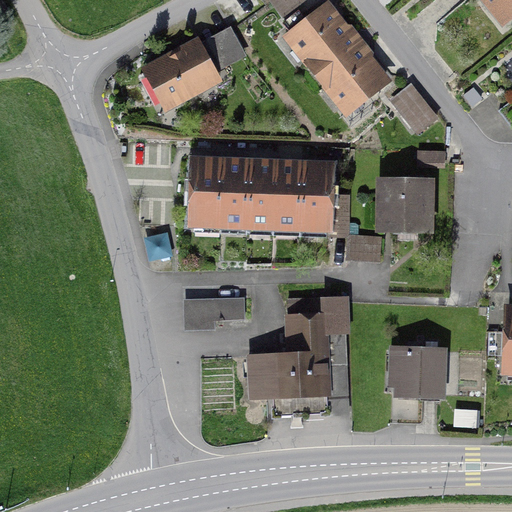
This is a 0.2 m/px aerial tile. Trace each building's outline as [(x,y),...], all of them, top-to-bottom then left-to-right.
[(309,3),(306,0),(265,0),(284,23),(309,3)] [(511,0),(474,0),(502,33),(511,24),(511,0)] [(311,79),(360,41),(330,3),(282,40),(311,79)] [(246,59),(230,30),(201,46),(216,75),(246,59)] [(198,40),(139,72),(164,118),(223,87),(216,75),(201,46),(198,40)] [(360,41),(311,79),(345,122),(393,85),(360,41)] [(410,87),(390,103),(418,138),(438,122),(410,87)] [(511,99),(499,110),(508,122),(511,118),(511,99)] [(416,153),(416,170),(445,171),(445,154),(416,153)] [(191,223),(221,224),(223,163),(193,163),(191,223)] [(249,164),(223,163),(221,224),(247,225),(249,164)] [(247,225),(273,226),(275,165),(249,164),(247,225)] [(273,226),(300,226),(301,165),(275,165),(273,226)] [(332,166),(301,165),(300,226),(330,227),(331,198),(332,166)] [(436,183),(377,182),(376,238),(382,238),(435,238),(436,183)] [(331,198),(330,227),(330,236),(348,236),(349,198),(331,198)] [(347,238),(345,265),(381,265),(382,238),(376,238),(347,238)] [(243,321),(242,297),(192,299),(193,331),(215,330),(214,322),(243,321)] [(248,358),(249,403),(278,402),(279,418),(347,416),(345,338),(347,338),(346,300),(319,301),(285,302),(285,318),(286,357),(248,358)] [(447,352),(389,350),(387,392),(394,392),(394,402),(445,404),(447,352)] [(478,431),(478,412),(452,412),(452,431),(478,431)]
